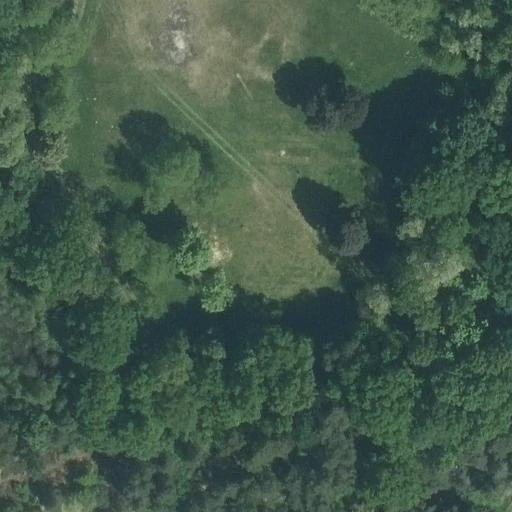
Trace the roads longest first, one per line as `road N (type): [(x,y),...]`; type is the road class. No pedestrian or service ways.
road 1 (track): [(511,431),(458,468),(360,511)]
road 2 (track): [(387,268),(511,340)]
